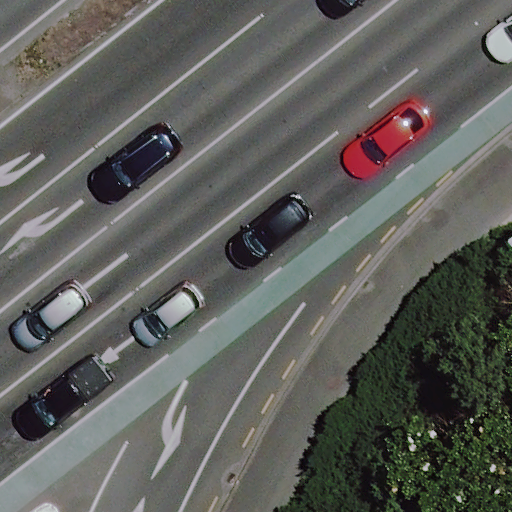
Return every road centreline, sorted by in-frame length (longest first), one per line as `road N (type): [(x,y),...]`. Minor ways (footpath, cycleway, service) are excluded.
road 1 (secondary): [(385,70),(152,461),(130,511)]
road 2 (primary): [(385,70),(0,366)]
